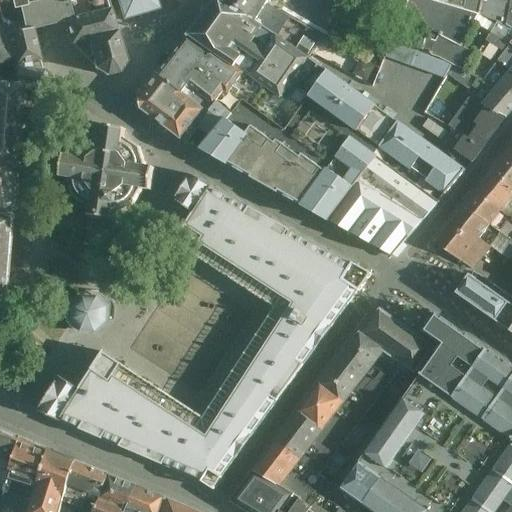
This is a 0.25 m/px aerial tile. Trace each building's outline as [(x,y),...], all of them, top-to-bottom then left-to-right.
[(0,0),(0,21),(1,26),(2,28),(3,28),(6,38),(7,37),(9,45),(13,66),(13,67),(18,82),(18,87),(20,87),(32,87),(32,92),(31,92),(31,96),(41,97),(42,90),(47,85),(47,78),(43,72),(41,72),(38,61),(39,61),(32,31),(65,23),(70,45),(72,45),(94,67),(94,70),(106,76),(118,73),(125,63),(105,0),(0,0)] [(117,0),(123,19),(157,9),(154,0),(117,0)] [(308,60),(221,0),(218,0),(190,37),(241,71),(281,99),(308,60)] [(324,39),(266,0),(221,0),(308,60),(311,57),(324,39)] [(351,0),(266,0),(324,39),(329,42),(351,0)] [(460,0),(458,9),(438,3),(428,0),(411,0),(405,24),(440,35),(436,42),(426,39),(421,53),(431,56),(453,66),(452,67),(465,73),(466,72),(475,54),(462,47),(478,15),(475,14),(477,0),(460,0)] [(438,0),(438,3),(458,9),(460,0),(438,0)] [(506,0),(477,0),(475,14),(478,15),(497,24),(500,25),(506,2),(506,0)] [(511,0),(506,0),(506,2),(500,25),(509,29),(511,30),(511,0)] [(1,26),(0,21),(0,69),(13,66),(9,45),(7,37),(6,38),(3,28),(2,28),(1,26)] [(511,30),(509,29),(500,25),(497,24),(491,34),(505,42),(511,44),(511,30)] [(511,44),(505,42),(491,34),(486,42),(505,53),(500,59),(496,56),(492,60),(497,63),(509,70),(511,67),(511,44)] [(241,71),(190,37),(159,75),(184,94),(190,85),(217,106),(219,108),(244,74),(241,72),(241,71)] [(388,59),(444,81),(452,68),(394,47),(388,59)] [(327,73),(308,60),(281,99),(241,71),(241,72),(244,74),(219,108),(217,106),(201,126),(213,134),(201,151),(301,207),(349,141),(376,158),(397,174),(416,188),(439,204),(440,203),(439,202),(423,190),(428,183),(446,196),(466,171),(398,122),(397,123),(376,108),(376,107),(327,72),(327,73)] [(509,70),(497,63),(483,81),(482,83),(477,91),(475,95),(484,102),(506,118),(511,111),(511,67),(509,70)] [(466,72),(465,73),(464,75),(476,81),(471,88),(477,91),(482,83),(483,81),(466,72)] [(184,94),(159,75),(139,100),(140,108),(182,139),(188,143),(201,126),(217,106),(190,85),(184,94)] [(0,306),(2,307),(2,301),(7,301),(8,296),(5,296),(5,295),(4,295),(4,294),(3,293),(2,292),(1,292),(3,273),(4,273),(5,272),(6,271),(6,270),(6,269),(5,268),(4,267),(5,249),(6,248),(7,248),(7,247),(8,245),(7,243),(7,242),(6,242),(6,241),(7,224),(8,223),(10,222),(11,220),(12,219),(12,218),(12,216),(10,215),(9,214),(9,213),(8,213),(10,210),(11,211),(12,210),(13,212),(16,209),(19,209),(19,206),(14,206),(14,179),(18,179),(18,175),(16,175),(13,173),(12,174),(11,173),(11,171),(13,171),(14,169),(16,168),(17,167),(17,165),(16,164),(15,162),(14,162),(14,161),(12,160),(14,143),(16,142),(16,141),(17,139),(17,137),(16,136),(15,136),(15,132),(25,133),(26,123),(16,122),(16,119),(17,118),(18,117),(19,116),(18,114),(18,113),(17,112),(18,95),(19,94),(21,93),(21,92),(22,92),(22,91),(31,92),(32,92),(32,87),(20,87),(18,87),(18,82),(14,82),(14,86),(0,85),(0,306)] [(484,102),(475,95),(472,92),(448,123),(456,129),(483,149),(506,118),(484,102)] [(44,98),(43,99),(38,110),(47,114),(53,103),(44,98)] [(75,199),(85,205),(90,208),(88,219),(93,220),(93,217),(110,220),(110,222),(115,223),(116,212),(133,207),(143,192),(143,190),(152,191),(155,169),(146,168),(147,166),(141,149),(127,139),(125,139),(126,130),(103,127),(102,135),(100,135),(83,140),(73,155),(73,157),(64,156),(61,178),(70,180),(70,182),(75,199)] [(483,149),(456,129),(455,130),(445,144),(455,151),(469,161),(469,162),(472,164),(483,149)] [(349,141),(301,207),(329,223),(329,222),(330,223),(331,222),(331,221),(332,219),(351,192),(358,183),(376,158),(349,141)] [(397,174),(376,158),(358,183),(351,192),(332,219),(350,233),(351,234),(352,233),(353,231),(397,174)] [(511,164),(505,159),(493,174),(511,189),(511,164)] [(416,188),(397,174),(353,231),(371,244),(370,245),(372,246),(373,245),(373,244),(374,242),(416,188)] [(511,189),(493,174),(477,193),(502,213),(511,220),(511,189)] [(79,390),(69,383),(60,377),(37,412),(202,483),(215,491),(223,478),(359,292),(360,293),(373,275),(353,264),(353,265),(191,175),(175,201),(194,214),(186,225),(174,243),(191,254),(120,364),(103,353),(91,371),(92,371),(90,373),(81,388),(79,390)] [(439,204),(416,188),(374,242),(392,256),(391,256),(393,257),(439,204)] [(502,213),(477,193),(464,209),(488,229),(502,213)] [(488,229),(464,209),(435,245),(436,246),(437,245),(473,270),(491,247),(480,239),(488,229)] [(511,297),(479,274),(478,275),(483,278),(480,282),(470,275),(456,294),(511,333),(511,297)] [(99,298),(98,298),(97,297),(84,296),(83,297),(73,306),(72,307),(71,320),(72,322),(80,332),(82,333),(95,333),(97,333),(107,324),(107,322),(108,309),(108,308),(99,298)] [(380,311),(361,334),(404,366),(415,374),(422,364),(434,348),(433,348),(434,348),(381,310),(381,311),(380,311)] [(346,494),(362,505),(371,511),(510,511),(511,367),(436,314),(423,333),(442,346),(341,490),(346,494)] [(404,366),(361,334),(354,344),(347,353),(341,361),(394,402),(399,396),(387,387),(404,366)] [(394,402),(341,361),(329,376),(322,385),(322,387),(363,419),(364,417),(378,400),(389,408),(394,402)] [(363,419),(322,387),(301,414),(342,446),(359,424),(370,432),(375,425),(364,417),(363,419)] [(342,446),(301,414),(278,443),(278,444),(312,469),(319,475),(337,452),(347,460),(352,454),(342,446)] [(21,439),(0,430),(0,471),(10,476),(21,439)] [(49,451),(21,439),(10,476),(0,506),(0,511),(31,511),(32,510),(49,451)] [(312,469),(278,444),(275,447),(269,455),(267,459),(256,473),(295,498),(298,501),(305,505),(313,495),(316,492),(302,482),(312,469)] [(76,462),(49,451),(32,510),(31,511),(60,511),(62,508),(76,462)] [(109,476),(76,462),(62,508),(60,511),(92,511),(94,506),(98,508),(109,476)] [(295,498),(256,473),(233,502),(249,511),(281,511),(290,500),(293,502),(295,498)] [(126,511),(136,487),(109,476),(98,508),(94,506),(92,511),(126,511)] [(306,506),(305,505),(298,501),(290,511),(333,511),(344,497),(326,483),(306,506)] [(160,511),(165,499),(136,487),(126,511),(160,511)] [(357,511),(362,505),(346,494),(344,497),(333,511),(357,511)] [(195,511),(165,499),(160,511),(195,511)]
